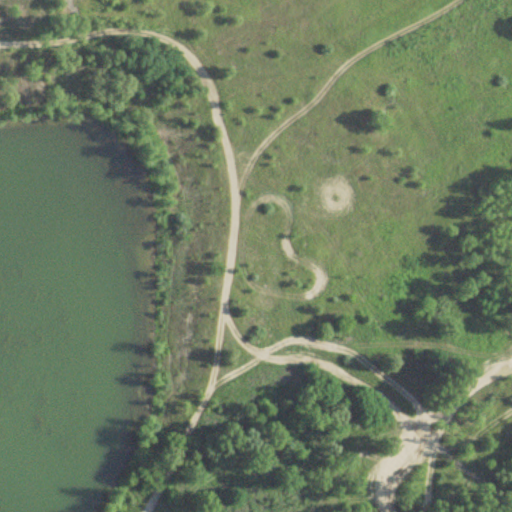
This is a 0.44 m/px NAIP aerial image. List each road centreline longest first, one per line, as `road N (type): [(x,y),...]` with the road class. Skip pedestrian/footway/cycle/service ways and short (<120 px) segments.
road 1 (track): [(133,511),(208,383),(226,315),(232,183),(268,127),(468,0),(236,45),(204,75),(190,49),(142,29),(0,44)]
road 2 (track): [(266,357),(332,364),(396,404),(408,445),(492,369),(511,362)]
road 3 (track): [(408,445),(377,460),(358,452),(308,511),(138,503)]
road 4 (track): [(208,383),(266,357),(226,315)]
